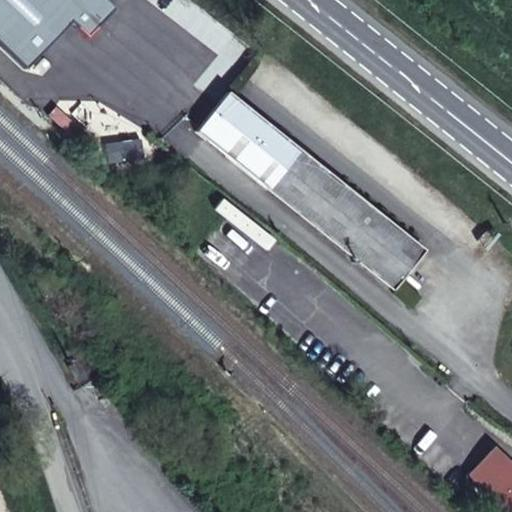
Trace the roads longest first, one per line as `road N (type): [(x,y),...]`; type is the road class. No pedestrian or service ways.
road 1 (residential): [(511,416),(143,108),(107,85),(78,80),(49,93)]
road 2 (primary): [(324,0),(511,149)]
road 3 (residential): [(0,297),(20,320),(40,409),(77,511)]
